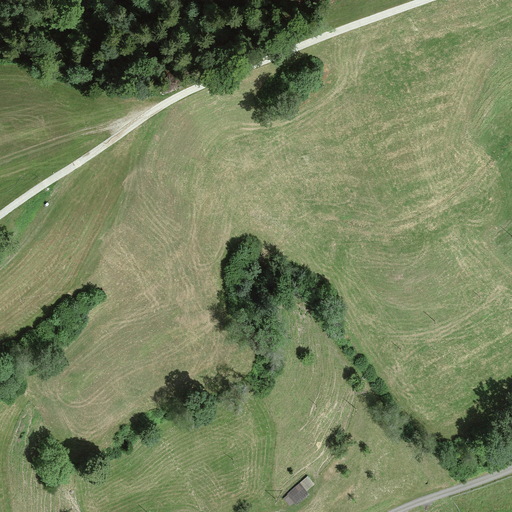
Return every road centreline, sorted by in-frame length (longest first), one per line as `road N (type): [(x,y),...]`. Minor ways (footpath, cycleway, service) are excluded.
road 1 (track): [(0,214),(177,96),(423,0)]
road 2 (track): [(0,161),(129,127)]
road 3 (track): [(511,468),(395,511)]
